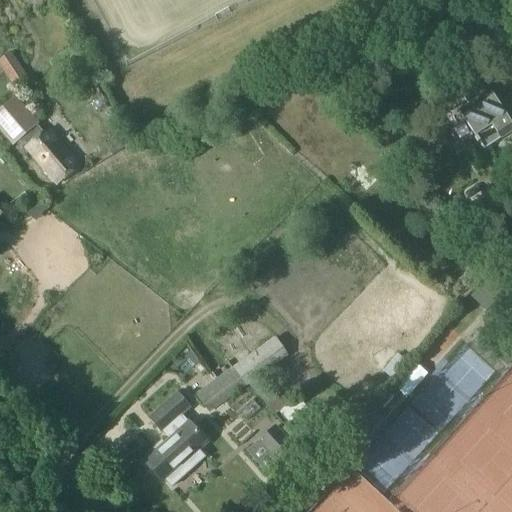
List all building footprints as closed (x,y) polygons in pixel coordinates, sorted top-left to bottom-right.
[(22,69),(12,54),(0,62),(0,63),(14,86),(28,77),(22,69)] [(511,105),(503,111),(483,81),(461,96),(468,106),(458,112),(476,139),(474,140),(477,145),(479,144),(484,151),(511,132),(511,105)] [(48,130),(44,134),(38,127),(42,123),(19,95),(0,111),(0,129),(15,146),(22,140),(28,147),(27,148),(58,184),(79,166),(48,130)] [(114,144),(108,148),(113,156),(131,145),(131,134),(121,121),(113,128),(115,132),(114,132),(114,144)] [(479,334),(472,341),(483,352),(490,345),(479,334)] [(275,340),(233,370),(245,387),(287,357),(275,340)] [(511,344),(498,360),(506,367),(511,360),(511,344)] [(392,380),(400,371),(390,363),(383,372),(392,380)] [(233,370),(217,382),(229,399),(245,387),(233,370)] [(229,399),(217,382),(196,396),(208,414),(229,399)] [(170,439),(144,463),(162,483),(165,480),(172,488),(207,458),(201,451),(210,443),(189,420),(188,421),(182,415),(190,409),(176,394),(147,419),(161,434),(163,432),(170,439)] [(299,397),(279,412),(289,424),(308,409),(299,397)] [(310,465),(281,433),(266,446),(287,470),(292,465),(300,474),(310,465)]
